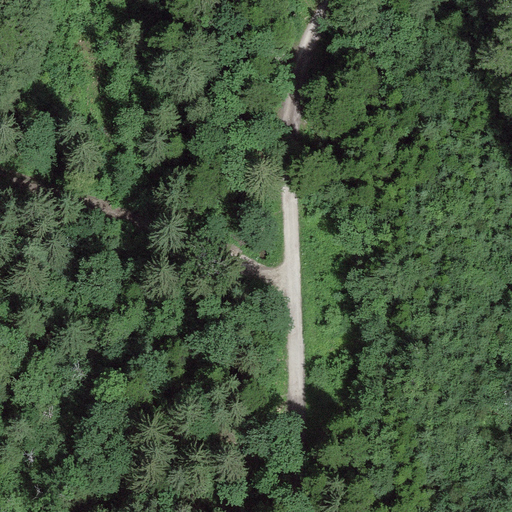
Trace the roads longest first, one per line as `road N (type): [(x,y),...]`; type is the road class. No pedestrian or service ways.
road 1 (track): [(0,165),(41,195),(294,298),(283,114),(312,25),(334,0)]
road 2 (track): [(294,298),(308,511)]
